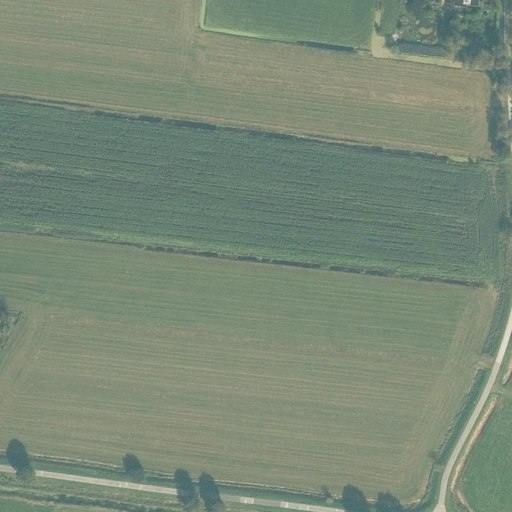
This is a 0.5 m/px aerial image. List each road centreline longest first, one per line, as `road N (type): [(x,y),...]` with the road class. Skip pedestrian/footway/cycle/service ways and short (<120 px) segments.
road 1 (unclassified): [(327,511),(0,469)]
road 2 (unclassified): [(439,511),(445,475),(511,318)]
